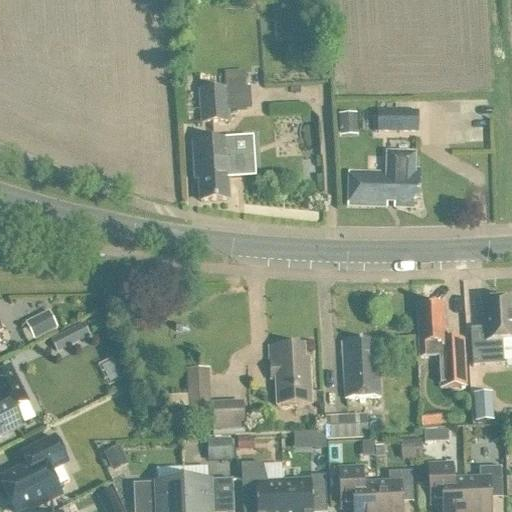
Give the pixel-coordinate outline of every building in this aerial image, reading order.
[(224,92),(200,94),(202,126),(227,125),(225,94),(245,93),(244,75),(223,76),(224,92)] [(378,136),(418,136),(418,116),(378,115),(378,136)] [(356,139),(356,119),(338,118),(338,138),(356,139)] [(226,181),(230,181),(228,144),(191,146),(193,184),(198,183),(199,204),(227,202),(226,181)] [(386,176),(348,175),(348,210),(386,211),(386,207),(394,207),(394,211),(413,211),(413,204),(418,204),(419,174),(414,174),(414,157),(387,156),(386,176)] [(503,345),(511,344),(511,304),(483,306),(485,332),(471,333),(474,371),(505,368),(503,345)] [(445,344),(444,309),(432,310),(430,307),(423,307),(421,310),(418,310),(419,348),(419,362),(425,362),(425,361),(438,361),(438,360),(441,360),(441,348),(445,348),(445,344)] [(49,315),(26,327),(34,343),(57,332),(49,315)] [(84,328),(51,344),(57,356),(90,340),(84,328)] [(379,371),(377,344),(341,346),(344,403),(382,401),(381,371),(379,371)] [(441,360),(438,360),(438,361),(440,391),(466,390),(464,344),(445,344),(445,348),(441,348),(441,360)] [(311,407),(309,363),(305,363),(305,349),(270,351),(271,381),(277,381),(278,408),(311,407)] [(0,440),(23,429),(15,413),(27,406),(10,371),(0,375),(0,440)] [(209,373),(187,374),(189,414),(211,413),(209,373)] [(475,425),(493,424),(491,396),(473,397),(475,425)] [(244,406),(213,408),(214,434),(245,433),(244,406)] [(366,419),(325,421),(326,444),(367,442),(366,419)] [(434,434),(424,434),(424,446),(434,446),(434,434)] [(66,467),(54,441),(22,457),(29,471),(0,485),(0,486),(1,489),(0,490),(0,495),(3,502),(7,503),(8,502),(12,511),(24,511),(28,510),(28,511),(35,511),(61,499),(56,490),(68,484),(61,470),(66,467)] [(237,454),(254,454),(253,441),(237,441),(237,454)] [(403,442),(404,460),(423,459),(422,441),(403,442)] [(233,444),(230,444),(230,442),(206,443),(207,465),(231,464),(231,462),(234,462),(233,444)] [(112,475),(127,468),(118,450),(103,457),(112,475)] [(375,461),(383,461),(383,450),(374,450),(375,461)] [(283,511),(283,487),(267,488),(263,467),(241,468),(242,502),(255,501),(255,511),(283,511)] [(466,511),(465,483),(452,484),(452,468),(428,469),(430,505),(442,504),(442,511),(466,511)] [(502,501),(500,471),(479,472),(480,483),(465,483),(466,511),(490,511),(490,502),(502,501)] [(377,511),(376,487),(362,488),(361,472),(339,473),(340,509),(353,508),(353,511),(377,511)] [(413,505),(412,475),(388,476),(389,487),(376,487),(377,511),(401,511),(401,506),(413,505)] [(310,486),(283,487),(283,511),(325,511),(325,481),(310,482),(310,486)] [(232,483),(182,486),(183,511),(218,511),(219,511),(233,511),(232,483)] [(183,511),(182,486),(133,488),(133,511),(183,511)] [(111,493),(97,499),(103,511),(105,511),(117,506),(111,493)]
